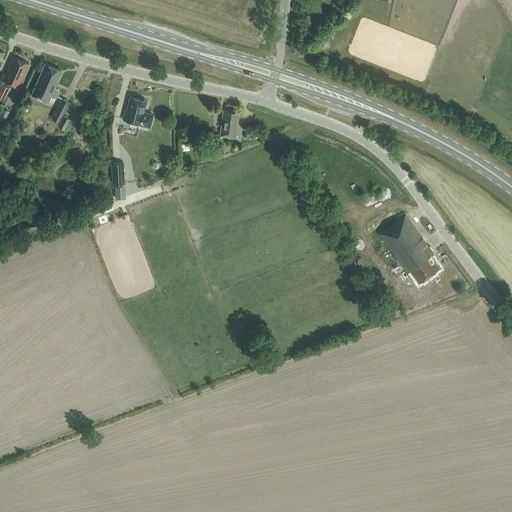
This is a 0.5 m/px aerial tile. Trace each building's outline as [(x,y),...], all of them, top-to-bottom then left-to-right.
[(14,56),(0,84),(0,95),(4,98),(9,87),(11,88),(12,84),(17,86),(28,63),(14,56)] [(62,77),(49,104),(74,116),(88,89),(62,77)] [(146,99),(130,95),(127,110),(125,109),(123,118),(140,122),(139,126),(146,128),(146,125),(150,126),(153,113),(143,111),(146,99)] [(0,124),(2,125),(10,110),(2,106),(0,111),(0,124)] [(223,109),(219,135),(235,137),(239,112),(223,109)] [(67,124),(71,115),(67,113),(62,122),(67,124)] [(218,152),(219,154),(231,150),(228,140),(216,144),(210,146),(212,153),(218,152)] [(198,148),(196,155),(203,157),(205,150),(198,148)] [(125,183),(123,161),(111,162),(112,184),(115,184),(115,186),(114,186),(115,199),(125,198),(124,185),(122,185),(122,183),(125,183)] [(405,213),(379,232),(406,270),(409,268),(418,280),(439,265),(430,252),(432,251),(405,213)]
